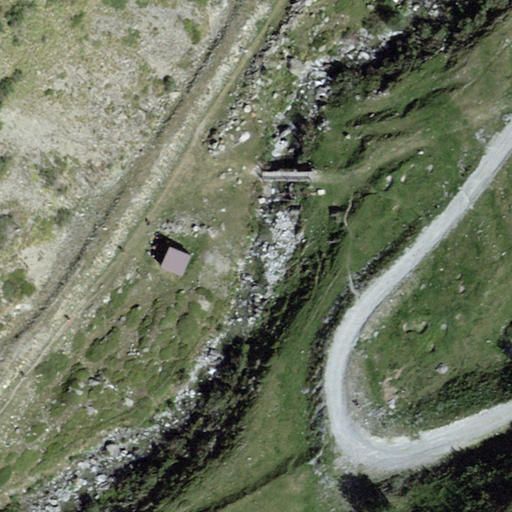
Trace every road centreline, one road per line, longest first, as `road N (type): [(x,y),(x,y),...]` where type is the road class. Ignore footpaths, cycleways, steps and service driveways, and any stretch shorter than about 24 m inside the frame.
road 1 (track): [(511,407),(399,457),(359,447),(345,433),(335,397),(343,340),(363,305)]
road 2 (track): [(363,305),(445,222),(511,128)]
